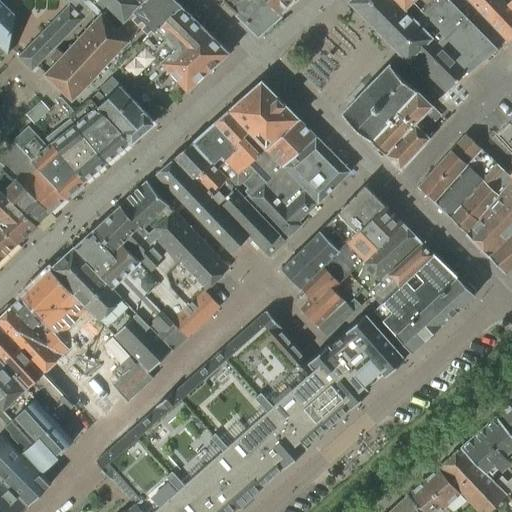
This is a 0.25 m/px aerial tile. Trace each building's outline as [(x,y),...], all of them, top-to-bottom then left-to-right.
[(0,0),(0,47),(7,55),(15,15),(0,0)] [(64,0),(68,4),(17,57),(32,70),(84,18),(92,10),(98,15),(100,13),(115,28),(143,0),(64,0)] [(174,0),(143,0),(115,28),(128,42),(130,40),(128,39),(141,25),(150,34),(180,5),(174,0)] [(281,14),(266,0),(226,0),(225,1),(253,32),(257,36),(281,14)] [(266,0),(281,14),(294,0),(293,0),(266,0)] [(411,12),(398,0),(350,0),(349,2),(399,53),(407,61),(408,60),(418,71),(442,95),(466,72),(464,68),(439,40),(444,35),(417,7),(411,12)] [(466,72),(468,74),(498,49),(449,0),(398,0),(411,12),(417,7),(444,35),(439,40),(464,68),(466,72)] [(468,0),(508,41),(511,37),(511,10),(507,5),(502,0),(468,0)] [(180,5),(150,34),(141,42),(187,91),(229,54),(181,7),(180,5)] [(100,13),(98,15),(92,21),(62,53),(57,48),(49,57),(55,61),(44,73),(72,100),(88,84),(128,42),(115,28),(100,13)] [(389,64),(341,112),(372,142),(417,91),(389,64)] [(98,91),(90,97),(129,143),(130,144),(155,122),(112,77),(98,91)] [(261,81),(228,110),(249,132),(266,149),(299,120),(261,81)] [(417,91),(372,142),(385,155),(415,123),(426,113),(435,122),(441,115),(417,91)] [(129,143),(90,97),(74,111),(60,97),(54,101),(70,118),(106,163),(129,143)] [(38,98),(22,114),(33,124),(49,110),(38,98)] [(249,132),(228,110),(193,141),(193,140),(192,141),(236,188),(242,183),(254,172),(248,165),(261,153),(246,136),(249,132)] [(106,163),(70,118),(47,136),(84,182),(106,163)] [(299,120),(266,149),(283,167),(316,137),(299,120)] [(36,123),(14,141),(65,198),(84,181),(47,136),(36,123)] [(405,135),(385,155),(400,170),(430,138),(415,123),(405,135)] [(244,190),(289,236),(301,224),(298,222),(318,203),(283,167),(266,149),(249,132),(246,136),(261,153),(248,165),(254,172),(242,183),(247,188),(244,190)] [(434,202),(482,150),(464,134),(417,186),(434,202)] [(283,167),(318,203),(350,171),(316,137),(283,167)] [(14,141),(0,155),(0,162),(50,211),(65,198),(14,141)] [(237,189),(236,188),(192,141),(173,157),(220,206),(237,189)] [(482,150),(434,202),(450,218),(498,165),(482,150)] [(248,236),(220,206),(173,157),(156,173),(231,253),(248,236)] [(0,191),(15,206),(15,207),(35,225),(50,211),(0,162),(0,191)] [(511,177),(507,174),(498,165),(450,218),(466,234),(511,178),(511,177)] [(511,169),(507,174),(511,177),(511,178),(466,234),(487,255),(497,243),(499,245),(511,229),(511,169)] [(146,180),(120,204),(144,229),(170,205),(146,180)] [(336,214),(356,233),(384,206),(364,185),(336,214)] [(220,206),(248,236),(263,251),(268,256),(285,240),(280,235),(237,189),(220,206)] [(15,206),(0,191),(0,229),(16,245),(35,225),(15,207),(15,206)] [(147,232),(144,229),(120,204),(93,228),(94,229),(113,249),(121,241),(150,272),(164,259),(150,245),(155,240),(147,232)] [(384,206),(356,233),(373,250),(401,223),(384,206)] [(228,268),(173,209),(147,232),(155,240),(204,291),(205,290),(228,268)] [(340,249),(356,233),(336,214),(321,230),(340,249)] [(401,223),(373,250),(360,262),(375,278),(365,288),(368,291),(422,242),(402,223),(401,223)] [(0,261),(16,245),(0,229),(0,261)] [(94,229),(74,246),(122,296),(132,307),(159,281),(150,272),(121,241),(113,249),(94,229)] [(497,243),(487,255),(504,273),(511,266),(511,229),(499,245),(497,243)] [(340,249),(321,230),(280,268),(299,288),(340,249)] [(301,308),(320,328),(347,303),(333,288),(349,273),(373,250),(356,233),(317,273),(299,288),(310,299),(301,308)] [(435,256),(422,242),(368,291),(380,303),(373,309),(374,311),(435,256)] [(98,319),(122,296),(74,246),(51,267),(89,309),(98,319)] [(396,335),(457,277),(435,256),(374,311),(395,334),(396,335)] [(21,297),(52,330),(59,338),(74,323),(83,334),(87,328),(94,335),(98,333),(110,345),(116,339),(111,335),(104,328),(104,326),(98,319),(89,309),(51,267),(21,297)] [(475,296),(457,277),(396,335),(412,352),(475,296)] [(172,321),(187,336),(219,306),(205,290),(204,291),(172,321)] [(49,327),(21,297),(10,306),(40,334),(49,327)] [(320,328),(327,335),(346,318),(360,305),(353,297),(347,303),(320,328)] [(40,334),(10,306),(0,315),(0,321),(48,374),(68,396),(78,386),(61,367),(57,370),(51,364),(60,356),(43,337),(40,334)] [(232,511),(239,506),(240,507),(264,486),(263,485),(283,467),(283,468),(308,446),(307,444),(327,426),(327,427),(349,408),(370,390),(369,389),(385,374),(385,375),(403,360),(406,357),(366,312),(346,330),(346,331),(330,346),(328,343),(321,349),(309,360),(280,328),(282,327),(266,310),(173,392),(172,391),(155,406),(156,407),(95,462),(110,478),(112,477),(135,503),(128,509),(127,508),(122,511),(232,511)] [(148,324),(173,349),(187,336),(172,321),(163,311),(148,324)] [(132,355),(148,372),(173,349),(148,324),(136,312),(111,335),(116,339),(132,355)] [(48,374),(0,321),(0,356),(30,390),(51,414),(53,412),(52,411),(68,396),(48,374)] [(52,330),(43,337),(60,356),(69,349),(52,330)] [(153,377),(148,372),(132,355),(113,371),(115,374),(109,379),(127,400),(153,377)] [(30,390),(0,356),(0,407),(5,412),(30,390)] [(5,412),(34,445),(24,456),(41,473),(76,441),(51,414),(30,390),(5,412)] [(511,400),(500,412),(511,425),(511,400)] [(511,433),(496,415),(437,468),(461,494),(477,511),(487,511),(496,504),(507,494),(495,481),(486,472),(495,464),(501,471),(511,463),(505,455),(511,448),(511,433)] [(0,477),(27,506),(51,483),(41,473),(24,456),(0,429),(0,477)] [(437,468),(422,481),(445,507),(461,494),(437,468)] [(511,475),(507,480),(501,475),(495,481),(507,494),(511,489),(511,475)] [(0,511),(21,511),(27,507),(0,479),(0,511)] [(422,481),(408,494),(425,511),(439,511),(445,507),(422,481)] [(425,511),(408,494),(387,511),(425,511)]
